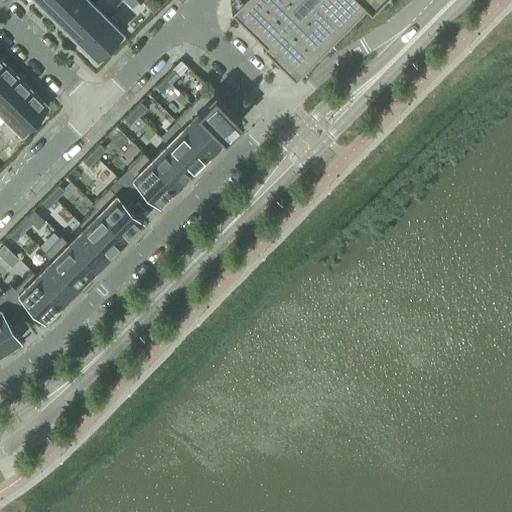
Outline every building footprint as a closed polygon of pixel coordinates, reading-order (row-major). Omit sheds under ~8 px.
[(39,0),(40,0),(53,14),(66,0),(39,0)] [(91,0),(66,0),(53,14),(67,27),(93,1),(91,0)] [(230,0),(264,33),(261,35),(294,67),(360,0),(230,0)] [(93,1),(67,27),(80,41),(107,14),(93,1)] [(107,14),(80,41),(96,56),(111,41),(113,43),(122,33),(120,31),(122,30),(107,14)] [(0,94),(19,76),(5,62),(0,67),(0,94)] [(179,73),(173,68),(165,76),(170,82),(179,73)] [(32,89),(19,76),(0,94),(0,109),(6,116),(32,89)] [(170,82),(165,76),(156,85),(162,91),(170,82)] [(207,85),(191,102),(225,136),(242,119),(207,85)] [(48,105),(32,89),(6,116),(22,131),(23,129),(25,131),(35,122),(32,120),(48,105)] [(147,106),(141,100),(133,109),(138,114),(147,106)] [(191,102),(175,118),(209,152),(225,136),(191,102)] [(138,114),(133,109),(124,117),(130,123),(138,114)] [(181,126),(166,141),(193,168),(209,152),(175,118),(174,119),(181,126)] [(143,150),(143,151),(177,185),(193,168),(166,141),(150,157),(143,150)] [(106,148),(100,142),(91,150),(97,156),(106,148)] [(97,156),(91,150),(83,159),(89,165),(97,156)] [(126,168),(117,176),(135,193),(143,185),(160,202),(177,185),(143,151),(126,168)] [(109,185),(92,202),(127,236),(143,219),(126,202),(135,193),(117,176),(109,185)] [(65,189),(59,183),(50,192),(56,198),(65,189)] [(56,198),(50,192),(42,200),(47,206),(56,198)] [(95,206),(80,221),(111,252),(127,236),(92,202),(95,206)] [(32,222),(27,216),(18,224),(24,230),(32,222)] [(61,233),(60,234),(94,268),(111,252),(80,221),(79,222),(82,225),(68,240),(61,233)] [(24,230),(18,224),(10,233),(15,239),(24,230)] [(60,234),(44,250),(78,284),(94,268),(60,234)] [(32,269),(31,270),(62,300),(78,284),(44,250),(43,251),(50,258),(36,272),(32,269)] [(12,283),(2,291),(18,309),(29,300),(46,317),(62,300),(31,270),(15,286),(12,283)] [(0,350),(0,351),(20,338),(8,318),(18,309),(2,291),(0,292),(0,350)]
